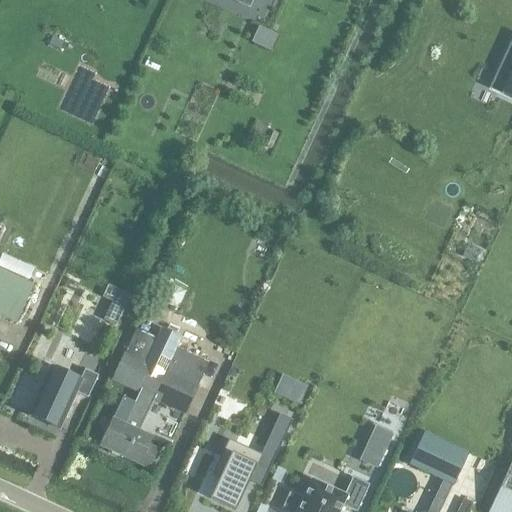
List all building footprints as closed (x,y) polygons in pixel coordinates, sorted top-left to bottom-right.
[(511,69),(500,92),(511,97),(511,40),(501,65),(511,69)] [(0,315),(14,321),(30,283),(0,269),(0,315)] [(108,311),(103,321),(115,327),(120,317),(108,311)] [(136,331),(113,381),(138,393),(153,399),(184,414),(207,365),(136,331)] [(58,429),(75,393),(87,398),(97,377),(84,371),(79,382),(51,369),(29,416),(58,429)] [(242,380),(245,373),(238,370),(235,377),(242,380)] [(282,376),(274,394),(298,405),(307,387),(282,376)] [(138,430),(153,399),(138,393),(134,402),(123,397),(113,419),(112,419),(100,446),(150,469),(158,450),(149,446),(153,437),(138,430)] [(292,421),(279,415),(264,448),(276,454),(292,421)] [(409,461),(455,483),(470,451),(425,429),(409,461)] [(261,455),(235,444),(226,464),(218,461),(212,475),(219,478),(209,500),(235,511),(261,455)] [(366,450),(361,462),(376,468),(381,457),(366,450)] [(511,511),(511,460),(488,511),(511,511)] [(290,494),(282,510),(286,511),(338,511),(342,506),(355,511),(367,486),(352,480),(345,496),(311,481),(303,498),(302,499),(290,494)]
